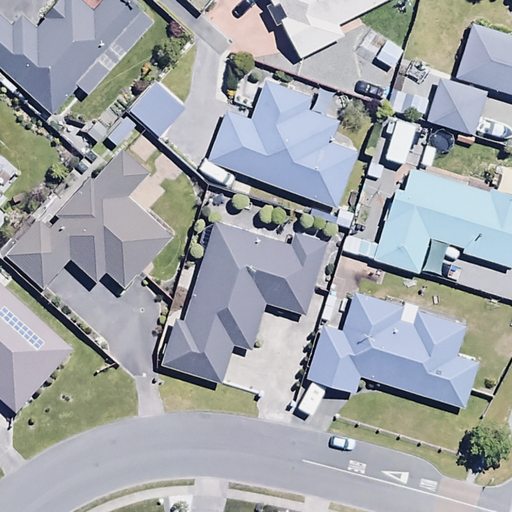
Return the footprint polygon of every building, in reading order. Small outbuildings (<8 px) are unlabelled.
[(0,73),(48,118),(75,88),(86,97),(154,24),(127,0),(105,0),(94,13),(80,0),(61,0),(35,29),(21,17),(10,29),(0,19),(0,73)] [(338,25),(387,0),(267,0),(270,4),(265,7),(275,27),(280,25),(298,61),(344,38),(338,25)] [(381,66),(365,61),(358,81),(376,87),(378,82),(391,86),(398,67),(383,61),(381,66)] [(441,62),(427,104),(469,118),(483,76),(441,62)] [(226,95),(206,146),(329,193),(355,127),(333,119),(338,105),(307,92),(311,82),(264,63),(248,103),(226,95)] [(427,102),(391,91),(384,112),(408,119),(410,113),(422,117),(427,102)] [(382,159),(401,166),(413,127),(389,119),(384,135),(389,136),(382,159)] [(0,255),(42,291),(67,262),(93,284),(102,274),(125,294),(171,241),(123,199),(146,172),(117,147),(46,229),(38,221),(35,225),(27,218),(0,249),(0,255)] [(511,196),(487,190),(486,193),(409,172),(403,192),(392,189),(376,245),(344,236),(336,267),(351,272),(355,258),(417,275),(426,242),(461,251),(460,255),(511,269),(511,266),(511,196)] [(290,246),(210,224),(183,321),(171,318),(157,370),(219,387),(230,345),(250,351),(262,309),(302,320),(323,243),(294,235),(290,246)] [(70,353),(0,288),(0,405),(11,416),(70,353)] [(351,393),(356,378),(461,411),(476,364),(453,357),(463,327),(415,312),(410,328),(397,324),(401,310),(353,295),(340,334),(322,328),(306,378),(351,393)]
